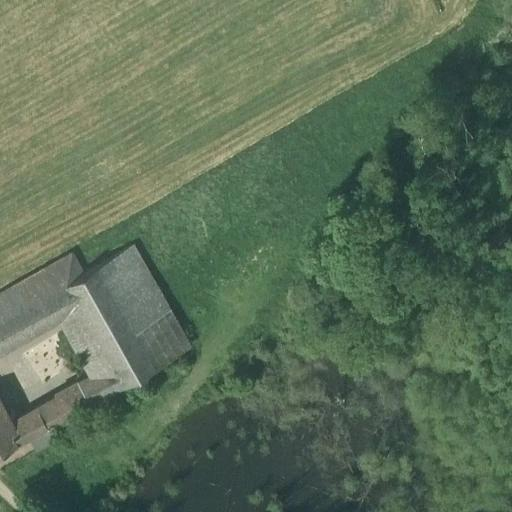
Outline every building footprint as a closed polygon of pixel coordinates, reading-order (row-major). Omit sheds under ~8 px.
[(81,274),(66,283),(77,304),(111,364),(123,384),(179,352),(188,347),(130,247),(85,272),(81,274)] [(0,295),(0,347),(77,304),(66,283),(81,274),(71,255),(0,295)] [(111,364),(60,396),(60,398),(38,410),(47,426),(123,384),(111,364)] [(38,410),(8,427),(16,444),(28,437),(47,426),(38,410)] [(8,427),(0,411),(0,452),(13,444),(14,445),(16,444),(8,427)] [(47,426),(28,437),(36,452),(56,441),(47,426)]
